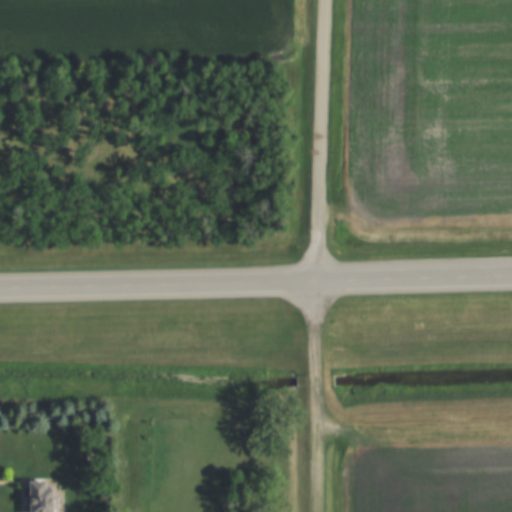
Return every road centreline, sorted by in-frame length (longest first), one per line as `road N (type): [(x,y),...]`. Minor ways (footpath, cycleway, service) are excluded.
road 1 (tertiary): [(511,275),(0,288)]
road 2 (residential): [(317,281),(326,0)]
road 3 (track): [(316,511),(317,281)]
